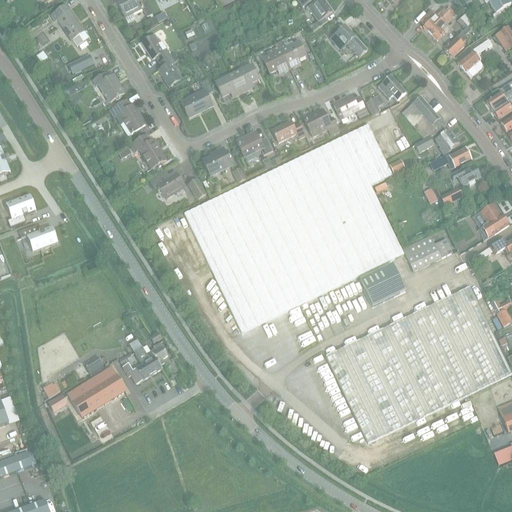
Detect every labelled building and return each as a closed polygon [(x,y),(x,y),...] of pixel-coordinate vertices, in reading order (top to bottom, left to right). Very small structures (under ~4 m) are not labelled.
[(146,19),(152,16),(145,3),(140,6),(137,0),(120,0),(116,2),(124,18),(141,10),(146,19)] [(296,0),(302,8),(308,4),(309,5),(315,0),(296,0)] [(324,19),(331,14),(321,0),(318,0),(306,8),(317,24),(310,29),(312,33),(326,24),(324,19)] [(506,0),(496,0),(489,4),(495,15),(492,17),(496,23),(508,16),(505,10),(511,7),(506,0)] [(71,42),(76,48),(82,43),(78,37),(83,33),(65,7),(50,17),(54,23),(56,21),(71,42)] [(443,9),(436,17),(431,12),(420,22),(425,27),(422,29),(436,43),(445,35),(442,33),(446,29),(444,27),(453,19),(451,17),(454,13),(449,8),(446,11),(443,9)] [(294,19),(302,15),(299,10),(291,14),(294,19)] [(468,12),(460,20),(467,28),(475,21),(474,20),(474,19),(470,15),(468,12)] [(358,60),(367,52),(344,27),(329,41),(340,53),(347,47),(358,60)] [(459,42),(470,32),(467,28),(443,51),(452,60),(464,48),(459,42)] [(510,50),(511,47),(511,34),(508,28),(499,34),(510,50)] [(158,65),(170,57),(166,51),(162,53),(157,46),(159,45),(154,37),(140,45),(151,62),(155,60),(158,65)] [(479,63),(478,62),(479,62),(475,58),(484,52),(486,55),(493,50),(488,42),(470,53),(471,54),(457,66),(464,74),(470,81),(471,79),(480,71),(481,69),(481,67),(480,65),(479,63)] [(278,49),(289,71),(295,68),(293,63),(305,57),(298,44),(280,53),(278,48),(278,49)] [(289,71),(278,49),(266,54),(268,59),(262,62),(269,75),(281,69),(283,74),(289,71)] [(72,76),(94,66),(89,57),(68,67),(72,76)] [(170,57),(158,65),(161,70),(157,72),(168,89),(181,81),(176,72),(174,74),(170,67),(174,64),(170,57)] [(233,76),(242,94),(248,91),(246,87),(258,81),(251,67),(233,76)] [(109,105),(124,96),(116,83),(117,83),(113,76),(108,80),(104,75),(92,83),(96,88),(98,87),(109,105)] [(242,94),(233,76),(215,85),(222,98),(234,92),(236,97),(242,94)] [(405,95),(389,77),(378,88),(389,100),(392,97),(397,102),(405,95)] [(206,97),(212,94),(206,82),(199,85),(203,93),(180,104),(188,120),(197,116),(197,115),(211,108),(206,97)] [(511,83),(511,84),(498,92),(500,94),(486,103),(492,113),(511,98),(511,83)] [(359,120),(366,116),(360,102),(354,105),(351,97),(333,106),(340,121),(356,114),(359,120)] [(511,98),(492,113),(497,121),(511,112),(510,109),(511,107),(511,98)] [(420,99),(414,104),(401,115),(423,140),(429,135),(430,137),(436,134),(444,127),(420,99)] [(373,100),(367,103),(373,116),(379,113),(373,100)] [(131,136),(145,127),(133,108),(130,109),(126,102),(112,111),(121,126),(123,124),(131,136)] [(330,137),(339,133),(332,120),(327,122),(321,112),(303,121),(312,139),(327,131),(330,137)] [(511,117),(500,125),(506,134),(511,130),(511,117)] [(298,141),(305,138),(299,125),(292,128),(290,123),(271,132),(277,145),(295,136),(298,141)] [(241,335),(403,257),(370,189),(392,178),(368,127),(183,216),(241,335)] [(450,151),(458,145),(448,131),(437,139),(435,142),(442,152),(441,153),(443,157),(450,151)] [(265,157),(272,154),(265,140),(259,143),(255,134),(236,144),(244,160),(261,151),(265,157)] [(151,171),(165,163),(157,150),(159,149),(154,141),(150,143),(146,137),(133,145),(137,152),(138,151),(151,171)] [(414,147),(418,155),(433,146),(429,139),(414,147)] [(0,177),(10,174),(0,149),(0,177)] [(210,178),(231,168),(222,150),(213,154),(214,156),(202,162),(210,178)] [(450,162),(454,170),(471,162),(465,150),(448,159),(447,157),(442,160),(445,165),(450,162)] [(279,158),(270,163),(273,168),(282,164),(279,158)] [(393,176),(404,170),(400,162),(389,168),(393,176)] [(436,163),(420,171),(423,176),(439,168),(436,163)] [(462,189),(468,186),(469,187),(474,185),(473,183),(480,179),(474,168),(462,174),(461,171),(449,177),(451,181),(457,178),(462,189)] [(239,171),(232,174),(238,185),(245,182),(239,171)] [(165,200),(184,189),(175,175),(165,181),(162,176),(150,183),(152,187),(155,185),(165,200)] [(196,183),(188,188),(197,203),(205,198),(196,183)] [(462,199),(458,190),(440,200),(444,207),(462,199)] [(11,221),(7,222),(10,229),(25,223),(23,217),(36,212),(30,196),(5,205),(11,221)] [(492,205),(478,214),(486,226),(479,231),(487,241),(493,237),(508,227),(492,205)] [(36,226),(18,233),(21,240),(27,238),(33,253),(41,250),(41,251),(49,248),(49,247),(57,244),(51,228),(43,231),(38,232),(36,226)] [(440,261),(433,247),(429,238),(401,252),(412,274),(440,261)] [(433,247),(440,261),(452,255),(446,240),(433,247)] [(511,241),(506,245),(504,241),(493,246),(489,249),(493,256),(495,254),(496,256),(504,251),(508,256),(506,258),(510,264),(511,262),(511,241)] [(478,263),(488,256),(485,251),(474,258),(478,263)] [(392,266),(359,282),(372,309),(405,293),(392,266)] [(366,446),(511,376),(469,289),(324,359),(366,446)] [(496,316),(511,307),(511,306),(509,302),(500,307),(497,302),(491,305),(496,316)] [(496,317),(503,329),(511,324),(511,321),(506,311),(496,317)] [(162,340),(158,334),(150,339),(154,344),(162,340)] [(501,348),(507,345),(505,339),(499,342),(501,348)] [(151,353),(147,355),(149,359),(154,356),(160,366),(164,363),(162,360),(167,357),(159,344),(153,348),(154,350),(150,352),(151,353)] [(133,353),(142,367),(142,366),(149,378),(162,370),(159,367),(160,366),(154,356),(149,359),(147,355),(146,355),(142,348),(133,353)] [(84,366),(89,374),(102,366),(97,358),(84,366)] [(136,386),(149,378),(142,366),(142,367),(136,370),(132,372),(128,365),(122,368),(128,378),(131,377),(136,386)] [(73,393),(88,416),(125,393),(111,370),(73,393)] [(51,409),(65,401),(62,396),(48,405),(51,409)] [(0,402),(0,428),(9,425),(0,402)] [(507,435),(511,432),(511,404),(497,410),(507,435)] [(16,473),(17,474),(17,473),(32,468),(27,455),(12,460),(16,473)] [(17,474),(16,473),(12,460),(0,464),(0,474),(1,479),(2,479),(17,474)] [(32,507),(33,511),(48,511),(45,502),(32,507)]
